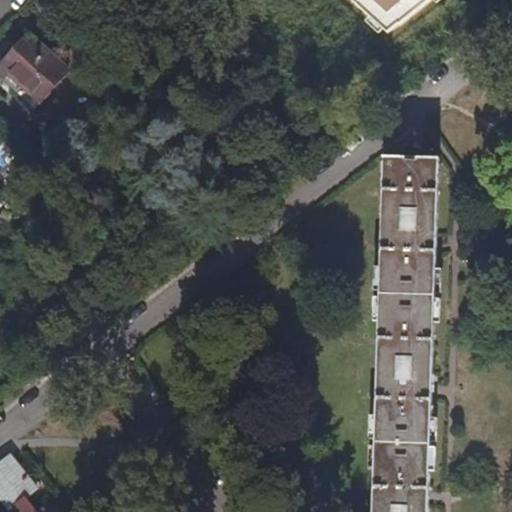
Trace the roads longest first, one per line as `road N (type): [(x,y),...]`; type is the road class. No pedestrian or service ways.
road 1 (residential): [(107,345),(511,13)]
road 2 (residential): [(107,345),(225,511)]
road 3 (residential): [(0,429),(107,345)]
